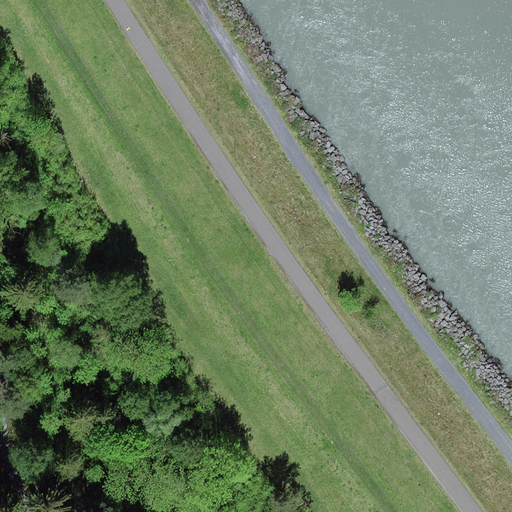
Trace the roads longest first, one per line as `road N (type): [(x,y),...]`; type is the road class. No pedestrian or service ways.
road 1 (track): [(114,0),(237,192),(474,511)]
road 2 (track): [(393,511),(205,265),(39,0)]
road 3 (track): [(511,456),(370,268),(197,0)]
